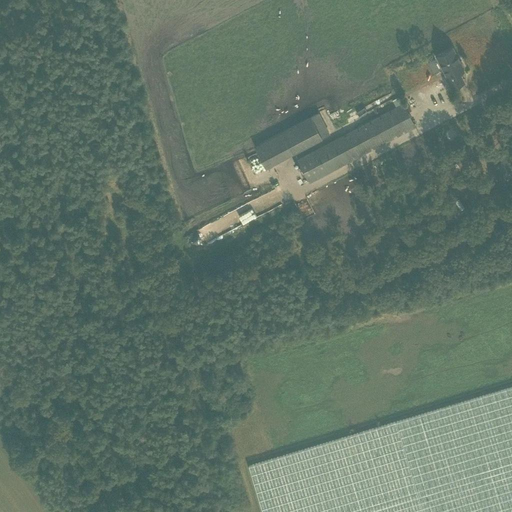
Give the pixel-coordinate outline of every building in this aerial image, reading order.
[(437,57),(428,62),(434,72),(442,67),(447,76),(445,76),(452,89),(454,87),(464,82),(458,72),(464,70),(452,47),(443,51),(436,55),(437,57)] [(415,126),(403,104),(297,159),(309,182),(378,146),(404,132),(415,126)] [(265,167),(322,138),(311,116),(254,146),(265,167)] [(511,175),(511,159),(499,167),(506,178),(511,175)] [(261,511),(511,511),(511,386),(248,465),(261,511)]
